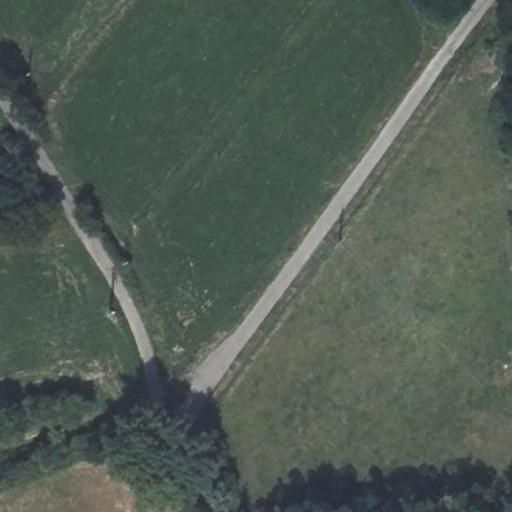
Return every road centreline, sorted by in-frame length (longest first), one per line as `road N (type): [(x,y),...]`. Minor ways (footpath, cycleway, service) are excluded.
road 1 (unclassified): [(177,446),(205,375),(489,0)]
road 2 (unclassified): [(0,89),(106,268),(177,446)]
road 3 (track): [(0,450),(155,397)]
